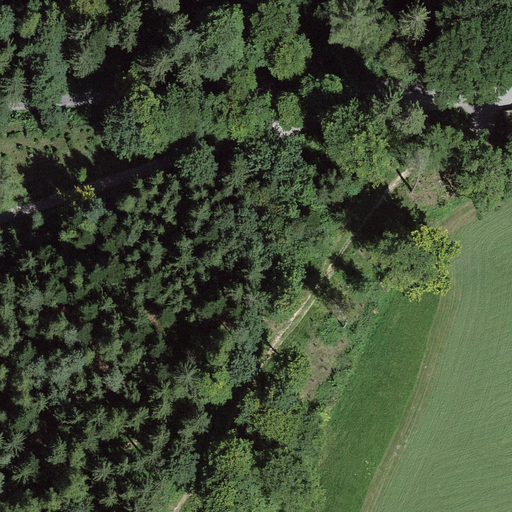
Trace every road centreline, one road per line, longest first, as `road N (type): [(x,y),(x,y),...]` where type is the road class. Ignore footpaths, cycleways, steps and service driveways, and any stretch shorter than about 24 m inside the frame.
road 1 (track): [(0,220),(253,133),(433,96),(511,95)]
road 2 (track): [(433,96),(0,104)]
